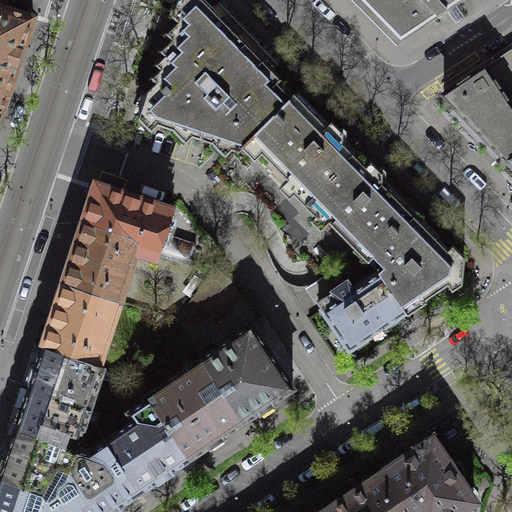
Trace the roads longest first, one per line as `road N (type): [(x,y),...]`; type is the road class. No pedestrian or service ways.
road 1 (residential): [(511,311),(212,511)]
road 2 (tertiary): [(0,285),(93,0)]
road 3 (residential): [(380,99),(511,239)]
road 4 (residential): [(380,99),(511,12)]
road 5 (residential): [(286,0),(380,99)]
